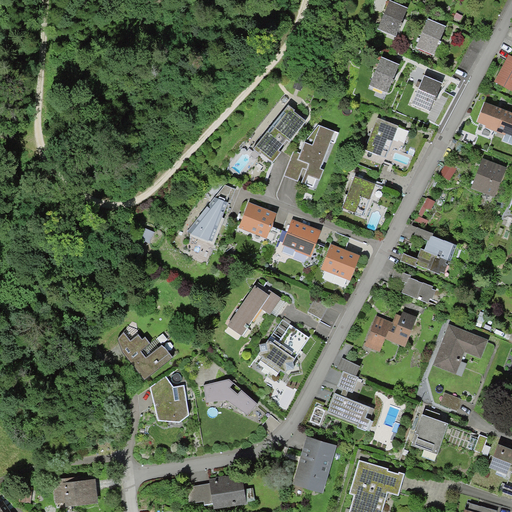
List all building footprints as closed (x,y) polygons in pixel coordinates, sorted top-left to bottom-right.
[(408,7),(391,0),(389,0),(378,28),(396,35),(408,7)] [(447,25),(429,18),(417,46),(435,53),(447,25)] [(511,57),(510,56),(496,81),(511,89),(511,57)] [(400,64),(382,57),(371,85),(388,92),(400,64)] [(443,82),(425,75),(413,103),(431,110),(443,82)] [(504,110),(485,103),(478,121),(488,124),(487,127),(496,130),(504,110)] [(288,104),(252,148),(259,154),(261,153),(272,162),(280,151),(277,149),(286,139),(288,141),(305,120),(293,110),(294,109),(288,104)] [(511,113),(504,110),(496,130),(505,134),(503,140),(511,143),(511,113)] [(399,126),(378,118),(365,150),(386,158),(399,126)] [(293,151),(283,176),(298,182),(303,168),(306,170),(301,182),(312,187),(315,179),(320,180),(324,170),(320,168),(331,142),(334,144),(338,133),(320,126),(313,145),(305,142),(300,153),(293,151)] [(503,168),(484,161),(474,187),(493,194),(503,168)] [(376,184),(355,175),(342,208),(363,216),(376,184)] [(191,234),(212,242),(227,202),(225,201),(232,187),(225,185),(186,231),(191,234)] [(241,225),(266,235),(275,214),(249,204),(241,225)] [(284,243),(286,243),(282,251),(293,255),(296,247),(311,253),(319,232),(293,221),(284,243)] [(415,235),(429,240),(425,250),(446,258),(449,260),(455,245),(432,236),(433,233),(418,227),(415,235)] [(358,257),(332,246),(323,268),(336,273),(333,280),(345,285),(348,277),(350,278),(358,257)] [(418,259),(403,253),(400,261),(416,267),(417,264),(440,273),(446,258),(425,250),(422,249),(418,259)] [(426,302),(432,287),(410,278),(411,275),(395,269),(392,277),(406,282),(402,292),(426,302)] [(269,290),(267,294),(255,285),(226,326),(241,336),(261,308),(270,315),(281,298),(269,290)] [(424,308),(396,297),(394,302),(422,313),(424,308)] [(320,318),(328,305),(314,298),(307,311),(320,318)] [(397,325),(376,317),(371,329),(365,344),(379,350),(385,335),(404,343),(409,330),(415,318),(403,313),(397,325)] [(295,359),(309,338),(290,325),(278,342),(271,337),(266,343),(259,345),(260,352),(258,355),(263,358),(258,364),(276,376),(281,370),(285,373),(287,370),(294,369),(293,362),(295,359)] [(487,340),(449,325),(434,363),(456,372),(464,350),(480,356),(487,340)] [(164,344),(148,356),(142,349),(151,341),(146,336),(143,338),(139,333),(131,340),(125,331),(120,337),(125,350),(147,377),(174,355),(164,344)] [(358,367),(344,360),(340,369),(355,375),(358,367)] [(179,422),(191,414),(185,384),(174,386),(166,375),(151,386),(158,420),(179,422)] [(235,381),(231,377),(204,384),(206,402),(227,398),(248,415),(259,402),(243,388),(240,392),(232,385),(235,381)] [(333,409),(325,406),(318,418),(328,423),(330,419),(352,430),(364,406),(367,408),(372,398),(346,384),(333,409)] [(461,399),(444,392),(440,404),(457,411),(461,399)] [(471,430),(441,419),(434,438),(463,450),(471,430)] [(297,482),(321,489),(334,447),(309,439),(297,482)] [(511,464),(511,449),(498,445),(490,467),(508,474),(511,464)] [(349,493),(355,495),(349,511),(381,511),(388,490),(399,494),(405,473),(399,472),(399,473),(388,470),(388,469),(359,460),(349,493)] [(203,497),(212,495),(213,507),(255,501),(253,488),(243,489),(241,476),(209,480),(210,483),(186,487),(188,503),(204,501),(203,497)] [(54,481),(56,501),(65,500),(66,504),(94,502),(92,482),(76,483),(76,479),(54,481)] [(511,485),(502,482),(499,490),(511,494),(511,485)] [(20,500),(29,501),(30,490),(20,489),(20,500)] [(495,511),(496,510),(466,501),(462,511),(495,511)]
